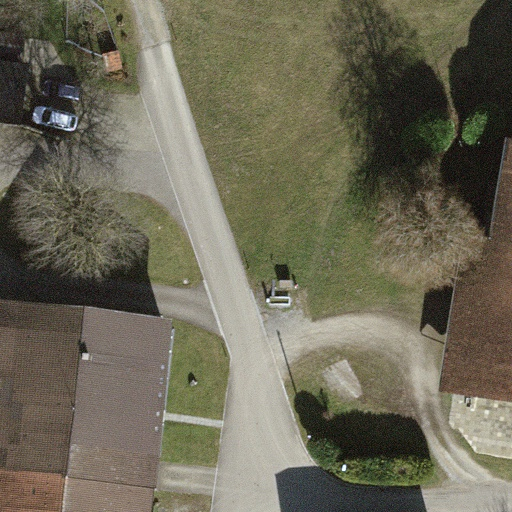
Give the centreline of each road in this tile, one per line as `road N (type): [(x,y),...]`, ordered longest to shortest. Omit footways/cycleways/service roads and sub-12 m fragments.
road 1 (track): [(145,0),(255,363)]
road 2 (track): [(499,507),(446,452),(413,368),(387,338),(334,331),(255,363)]
road 3 (residential): [(511,507),(235,505)]
road 4 (track): [(0,268),(30,282),(238,312)]
road 5 (track): [(194,176),(45,161),(0,172)]
road 6 (track): [(255,363),(235,511)]
